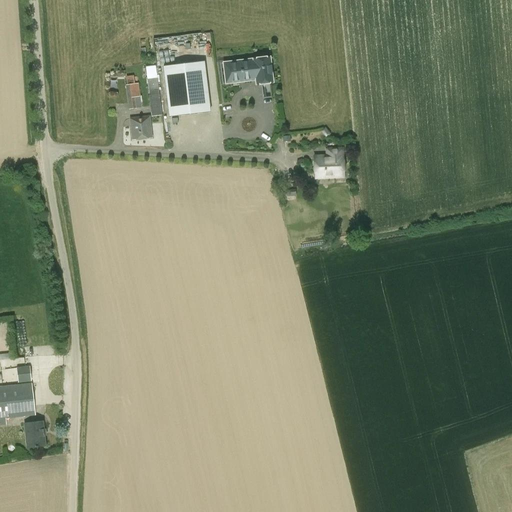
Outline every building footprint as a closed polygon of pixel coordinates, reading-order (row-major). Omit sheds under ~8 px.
[(269,58),(224,63),(226,84),(256,81),(256,85),(272,83),(269,58)] [(183,121),(182,116),(210,113),(204,63),(163,68),(169,117),(172,117),(173,122),(183,121)] [(133,75),(126,76),(130,109),(141,107),(139,83),(134,83),(133,75)] [(162,116),(157,78),(147,80),(149,96),(148,96),(151,117),(162,116)] [(152,139),(149,117),(129,119),(132,141),(152,139)] [(326,150),(326,158),(327,178),(343,178),(341,150),(326,150)] [(327,178),(326,158),(314,159),(315,179),(327,178)] [(0,386),(0,425),(4,425),(6,423),(6,420),(35,417),(32,383),(0,386)] [(45,446),(43,423),(25,424),(27,448),(45,446)]
